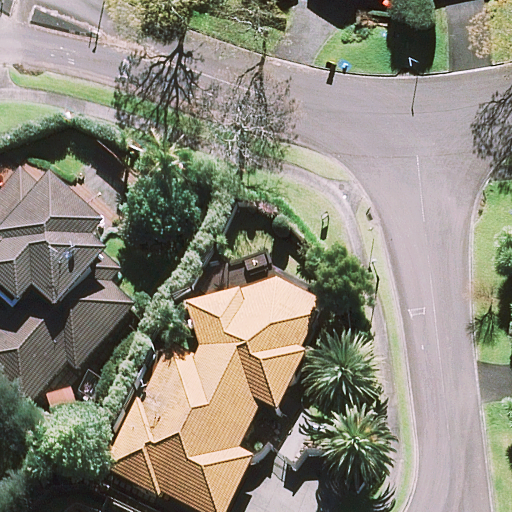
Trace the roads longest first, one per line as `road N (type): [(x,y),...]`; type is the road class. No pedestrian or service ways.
road 1 (residential): [(414,113),(338,110),(260,93),(0,5)]
road 2 (residential): [(450,511),(414,113)]
